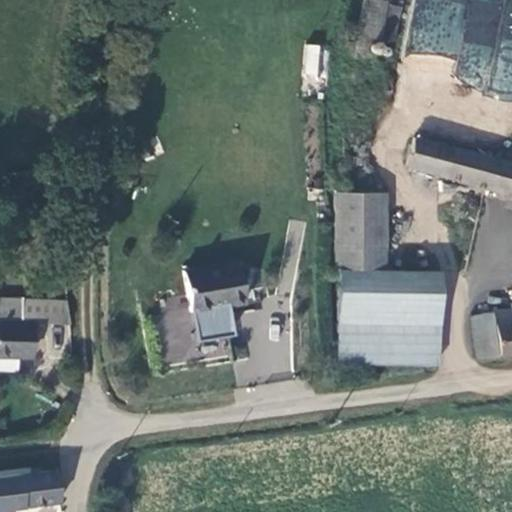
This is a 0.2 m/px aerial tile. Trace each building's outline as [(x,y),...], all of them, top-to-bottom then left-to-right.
[(390,41),(399,0),(360,0),(353,32),(390,41)] [(511,0),(413,0),(407,53),(455,59),(451,88),(511,95),(511,0)] [(303,43),(301,76),(318,77),(320,44),(303,43)] [(511,158),(468,148),(417,134),(408,162),(511,192),(511,158)] [(383,193),(334,191),(331,269),(336,269),(335,361),(438,363),(437,269),(384,267),(383,193)] [(30,225),(29,245),(44,244),(43,224),(30,225)] [(225,301),(242,298),(233,257),(178,268),(187,308),(225,301)] [(0,295),(0,319),(32,320),(32,323),(67,324),(68,297),(0,295)] [(225,301),(187,308),(193,339),(231,331),(225,301)] [(476,352),(511,349),(511,307),(472,312),(476,352)] [(0,358),(15,359),(31,359),(32,323),(32,320),(0,319),(0,358)] [(15,359),(0,358),(0,370),(15,371),(15,359)] [(0,511),(7,511),(62,505),(57,468),(0,475),(0,511)]
